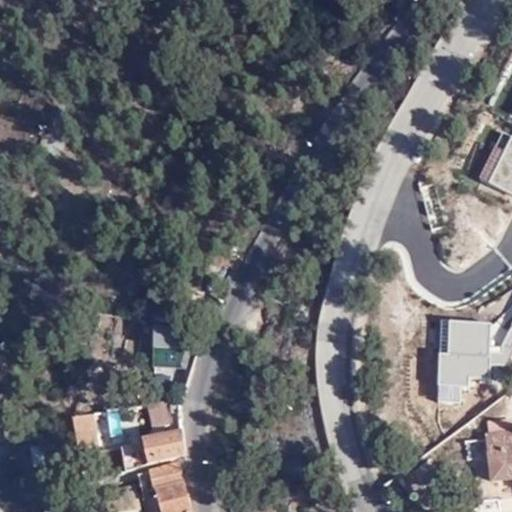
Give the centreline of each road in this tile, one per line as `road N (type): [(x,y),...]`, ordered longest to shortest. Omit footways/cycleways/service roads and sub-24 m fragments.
road 1 (unclassified): [(426,0),(289,187),(222,326),(200,385),(206,511)]
road 2 (residential): [(372,511),(347,447),(336,383),(354,242),(419,102),(499,0)]
